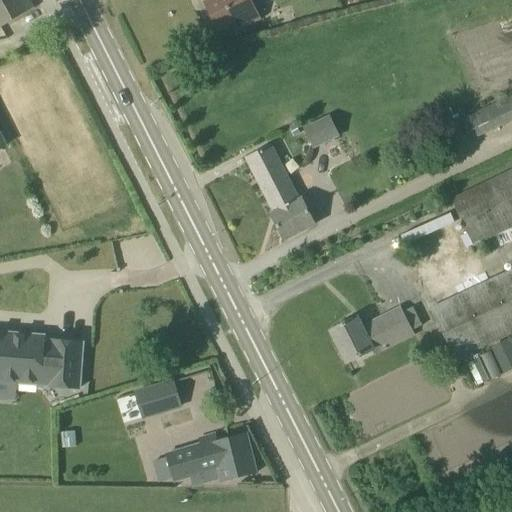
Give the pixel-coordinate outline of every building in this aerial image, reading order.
[(33,9),(28,0),(0,0),(0,27),(1,29),(33,9)] [(205,0),(206,2),(205,3),(208,10),(205,12),(212,25),(215,24),(219,31),(234,24),(238,30),(260,19),(250,0),(205,0)] [(511,120),(511,95),(461,119),(470,140),(511,120)] [(330,115),(303,128),(313,149),(340,136),(330,115)] [(246,159),(274,213),(301,199),(298,200),(271,146),(246,159)] [(511,171),(451,200),(473,245),(495,235),(500,244),(511,237),(511,231),(510,228),(511,226),(511,171)] [(301,199),(274,213),(271,215),(284,241),(315,225),(301,199)] [(467,234),(460,238),(466,249),(473,245),(467,234)] [(455,360),(511,332),(511,270),(431,310),(455,360)] [(357,318),(331,332),(340,350),(338,351),(343,360),(345,360),(347,363),(372,351),(374,355),(414,335),(401,308),(362,328),(357,318)] [(39,339),(40,335),(0,331),(0,381),(75,386),(78,342),(39,339)] [(511,343),(510,339),(491,347),(503,374),(511,369),(511,343)] [(174,381),(134,393),(142,420),(182,408),(174,381)] [(223,483),(255,474),(245,434),(217,441),(216,436),(200,440),(201,445),(167,455),(153,459),(158,482),(173,479),(174,480),(191,476),(193,484),(221,478),(223,483)]
